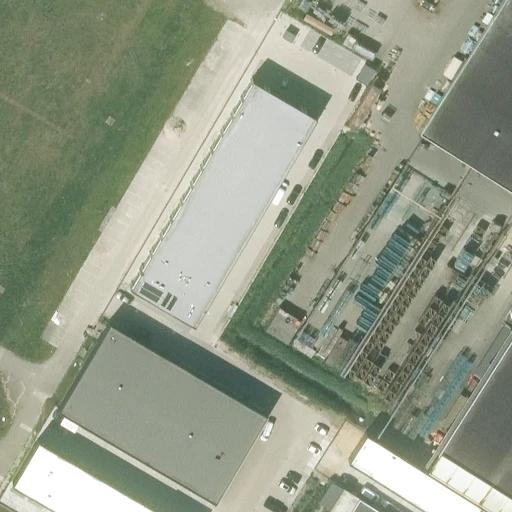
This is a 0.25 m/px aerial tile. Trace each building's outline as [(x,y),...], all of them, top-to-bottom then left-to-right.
[(511,0),(503,0),(422,128),(511,184),(511,0)] [(251,78),(240,96),(305,135),(317,115),(252,77),(251,78)] [(240,96),(230,114),(295,152),(305,135),(240,96)] [(230,114),(220,131),(285,169),(295,152),(230,114)] [(220,131),(210,148),(275,187),(285,169),(220,131)] [(210,148),(200,165),(265,204),(275,187),(210,148)] [(200,165),(190,183),(254,221),(265,204),(200,165)] [(190,183),(180,200),(244,238),(254,221),(190,183)] [(180,200),(169,217),(234,256),(244,238),(180,200)] [(169,217),(159,234),(224,273),(234,256),(169,217)] [(159,234),(149,252),(214,290),(224,273),(159,234)] [(149,252),(139,269),(204,307),(214,290),(149,252)] [(139,269),(129,286),(129,287),(193,324),(194,325),(204,307),(139,269)] [(109,321),(105,326),(57,408),(215,500),(266,413),(109,321)] [(511,329),(436,449),(511,497),(511,329)] [(25,462),(43,472),(64,437),(46,426),(25,462)] [(372,435),(339,485),(343,487),(351,493),(361,499),(394,449),(388,446),(372,435)] [(64,437),(43,472),(60,482),(81,447),(64,437)] [(81,447),(60,482),(77,493),(98,457),(81,447)] [(394,449),(361,499),(381,511),(383,511),(416,463),(394,449)] [(98,457),(77,493),(94,503),(115,467),(98,457)] [(5,498),(22,508),(43,472),(25,462),(5,498)] [(416,463),(383,511),(414,511),(438,477),(416,463)] [(115,467),(94,503),(110,511),(112,511),(133,477),(115,467)] [(28,511),(42,511),(60,482),(43,472),(22,508),(28,511)] [(135,511),(150,487),(133,477),(112,511),(135,511)] [(438,477),(414,511),(445,511),(460,491),(457,489),(438,477)] [(65,511),(77,493),(60,482),(42,511),(65,511)] [(158,511),(167,498),(150,487),(135,511),(158,511)] [(381,511),(361,499),(351,493),(343,487),(326,511),(381,511)] [(460,491),(445,511),(477,511),(482,505),(460,491)] [(88,511),(94,503),(77,493),(65,511),(88,511)] [(167,498),(158,511),(181,511),(184,508),(167,498)] [(110,511),(94,503),(88,511),(110,511)]
